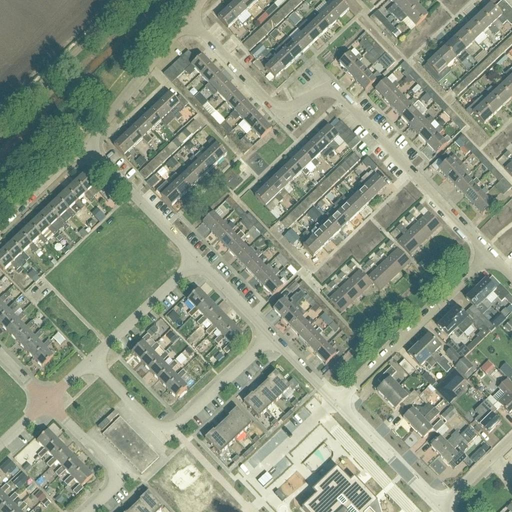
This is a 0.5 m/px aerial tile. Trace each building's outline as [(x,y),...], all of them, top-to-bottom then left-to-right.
[(246,13),(256,4),(251,0),(238,0),(236,2),(246,13)] [(276,9),(285,0),(284,0),(276,0),(272,5),(276,9)] [(295,10),(300,6),(294,0),(292,0),(289,3),(295,10)] [(329,9),(340,20),(349,11),(339,0),(329,9)] [(368,9),(372,6),(366,0),(364,0),(362,2),(368,9)] [(392,16),(408,0),(390,0),(395,5),(387,12),(391,17),(392,16)] [(407,19),(419,8),(411,0),(408,0),(392,16),(400,25),(407,19)] [(498,14),(507,6),(503,1),(494,10),(498,14)] [(237,21),(246,13),(236,2),(227,11),(237,21)] [(291,14),(295,10),(289,3),(285,8),(291,14)] [(498,14),(494,10),(491,6),(481,15),(492,26),(497,22),(502,27),(506,23),(502,18),(498,14)] [(502,18),(511,10),(507,6),(498,14),(502,18)] [(286,18),(291,14),(285,8),(280,12),(286,18)] [(419,8),(407,19),(415,28),(427,17),(419,8)] [(330,28),(340,20),(329,9),(320,18),(330,28)] [(506,23),(511,17),(511,11),(511,10),(502,18),(506,23)] [(228,30),(237,21),(227,11),(218,20),(228,30)] [(282,23),(286,18),(280,12),(276,16),(282,23)] [(492,27),(492,26),(481,15),(472,23),(483,35),(487,31),(494,38),(499,33),(492,27)] [(277,27),(282,23),(276,16),(271,20),(277,27)] [(376,26),(379,22),(373,16),(370,19),(376,26)] [(321,37),(330,28),(320,18),(311,26),(321,37)] [(272,31),(277,27),(271,20),(266,25),(272,31)] [(474,43),(483,35),(472,23),(463,32),(474,43)] [(268,36),(272,31),(266,25),(262,29),(268,36)] [(384,35),(388,32),(381,25),(378,28),(384,35)] [(312,46),(321,37),(311,26),(302,35),(312,46)] [(263,40),(268,36),(262,29),(257,33),(263,40)] [(396,31),(392,35),(396,40),(401,35),(396,31)] [(465,52),(474,43),(463,32),(454,40),(465,52)] [(259,44),(263,40),(257,33),(252,38),(259,44)] [(392,44),(396,41),(390,34),(386,37),(392,44)] [(303,54),(312,46),(302,35),(293,43),(303,54)] [(371,47),(375,43),(369,37),(365,41),(371,47)] [(254,49),(259,44),(252,38),(248,42),(254,49)] [(293,43),(288,39),(279,47),(283,52),(294,63),(303,54),(293,43)] [(470,57),(465,52),(454,40),(445,48),(456,60),(461,55),(466,61),(470,57)] [(249,53),(254,49),(248,42),(243,46),(249,53)] [(507,51),(511,47),(507,42),(502,46),(507,51)] [(256,61),(266,51),(260,46),(250,55),(256,61)] [(379,57),(384,53),(378,46),(373,50),(379,57)] [(502,55),(507,51),(502,46),(498,50),(502,55)] [(294,63),(283,52),(279,47),(274,52),(278,57),(274,61),(284,71),(294,63)] [(447,69),(456,60),(445,48),(436,57),(447,69)] [(498,60),(502,55),(498,50),(493,55),(498,60)] [(193,65),(197,61),(189,52),(185,56),(193,65)] [(348,74),(359,64),(358,63),(361,60),(357,56),(354,59),(350,55),(339,65),(348,74)] [(386,55),(378,63),(387,72),(391,68),(395,65),(386,55)] [(493,64),(498,60),(493,55),(489,59),(493,64)] [(189,69),(192,66),(193,65),(185,56),(181,59),(189,69)] [(201,76),(211,66),(203,56),(197,61),(193,65),(192,66),(189,69),(185,72),(184,73),(189,78),(194,72),(196,70),(201,76)] [(284,71),(274,61),(270,56),(266,60),(270,64),(265,69),(275,80),(284,71)] [(438,77),(447,69),(436,57),(427,66),(438,77)] [(185,72),(189,69),(181,59),(176,63),(185,72)] [(489,68),(493,64),(489,59),(484,63),(489,68)] [(181,76),(184,73),(185,72),(176,63),(172,67),(181,76)] [(484,72),(489,68),(484,63),(480,67),(484,72)] [(356,83),(367,73),(359,64),(348,74),(356,83)] [(409,77),(413,73),(405,64),(401,68),(406,73),(403,75),(407,80),(409,77)] [(209,85),(220,75),(211,66),(201,76),(209,85)] [(177,80),(181,76),(172,67),(168,71),(177,80)] [(480,76),(484,72),(480,67),(475,72),(480,76)] [(173,84),(177,80),(168,71),(164,75),(173,84)] [(367,73),(356,83),(365,93),(376,83),(381,78),(376,72),(371,77),(367,73)] [(475,81),(480,76),(475,72),(471,76),(475,81)] [(409,77),(415,83),(419,79),(413,73),(409,77)] [(218,94),(229,84),(220,75),(209,85),(218,94)] [(471,85),(475,81),(471,76),(466,80),(471,85)] [(511,99),(511,83),(509,80),(504,85),(499,79),(495,84),(500,89),(511,101),(511,99)] [(466,89),(471,85),(466,80),(462,84),(466,89)] [(395,91),(399,87),(395,83),(391,87),(386,81),(375,92),(384,101),(395,91)] [(424,92),(428,88),(422,82),(418,86),(424,92)] [(182,93),(186,89),(180,83),(176,87),(182,93)] [(226,103),(237,93),(229,84),(218,94),(226,103)] [(462,93),(466,89),(462,84),(457,89),(462,93)] [(511,101),(500,89),(495,93),(490,88),(486,92),(491,97),(501,109),(511,101)] [(457,98),(462,93),(457,89),(452,93),(457,98)] [(404,100),(395,91),(384,101),(393,110),(404,100)] [(432,102),(437,98),(431,91),(426,95),(432,102)] [(190,102),(195,98),(189,92),(184,96),(190,102)] [(235,112),(246,102),(237,93),(226,103),(235,112)] [(180,105),(170,94),(160,103),(171,114),(178,122),(182,118),(175,109),(180,105)] [(492,118),(501,109),(491,97),(485,102),(481,98),(478,102),(481,106),(492,118)] [(401,119),(412,109),(404,100),(393,110),(401,119)] [(441,111),(445,107),(439,100),(435,104),(441,111)] [(199,112),(203,108),(197,101),(193,105),(199,112)] [(244,122),(254,112),(246,102),(235,112),(230,117),(235,122),(240,118),(244,122)] [(171,114),(160,103),(151,111),(161,122),(171,114)] [(418,103),(412,109),(401,119),(410,129),(421,118),(424,115),(427,113),(418,103)] [(483,126),(492,118),(481,106),(472,114),(483,126)] [(207,121),(212,117),(206,110),(201,114),(207,121)] [(449,120),(453,116),(448,110),(444,113),(449,120)] [(161,122),(151,111),(142,120),(152,131),(161,122)] [(244,122),(252,131),(263,121),(254,112),(244,122)] [(419,138),(430,128),(429,127),(434,123),(430,118),(425,123),(421,118),(410,129),(419,138)] [(458,129),(462,125),(456,119),(452,123),(458,129)] [(152,142),(147,136),(152,131),(142,120),(133,129),(143,140),(142,140),(147,146),(152,142)] [(216,130),(220,126),(214,120),(210,124),(216,130)] [(263,121),(252,131),(261,140),(272,130),(263,121)] [(190,126),(197,132),(201,128),(195,122),(190,126)] [(336,135),(345,127),(340,123),(332,131),(336,135)] [(192,137),(197,132),(190,126),(186,130),(192,137)] [(333,143),(338,138),(328,127),(319,136),(334,152),(335,153),(339,149),(333,143)] [(340,139),(349,131),(345,127),(336,135),(340,139)] [(427,147),(438,137),(443,132),(438,127),(433,131),(430,128),(419,138),(427,147)] [(134,148),(142,140),(143,140),(133,129),(123,137),(134,148)] [(225,139),(229,135),(223,129),(219,133),(225,139)] [(187,141),(192,137),(186,130),(181,135),(187,141)] [(344,143),(352,135),(349,131),(340,139),(344,143)] [(183,145),(187,141),(181,135),(177,139),(183,145)] [(348,147),(356,139),(352,135),(344,143),(348,147)] [(236,146),(240,142),(234,136),(230,140),(236,146)] [(320,156),(325,161),(334,152),(319,136),(310,145),(320,156)] [(130,157),(128,154),(134,148),(123,137),(114,146),(124,157),(127,160),(130,157)] [(438,137),(427,147),(436,156),(447,146),(451,142),(447,138),(443,142),(438,137)] [(474,149),(463,137),(458,141),(470,153),(474,149)] [(178,150),(183,145),(177,139),(172,143),(178,150)] [(207,153),(218,164),(227,155),(217,144),(212,139),(208,144),(213,149),(207,153)] [(356,139),(348,147),(352,151),(360,143),(356,139)] [(174,154),(178,150),(172,143),(168,147),(174,154)] [(244,155),(249,151),(243,145),(238,149),(244,155)] [(315,161),(320,156),(310,145),(301,154),(311,164),(311,165),(315,169),(319,165),(315,161)] [(169,158),(174,154),(168,147),(163,152),(169,158)] [(218,164),(207,153),(207,154),(203,149),(198,152),(203,157),(198,162),(209,173),(218,164)] [(164,162),(169,158),(163,152),(158,156),(164,162)] [(479,162),(483,158),(477,152),(473,156),(479,162)] [(30,168),(35,163),(26,154),(21,159),(30,168)] [(305,170),(311,165),(311,164),(301,154),(292,162),(302,173),(301,173),(305,177),(309,174),(305,170)] [(349,159),(355,165),(360,161),(354,154),(349,159)] [(447,180),(462,166),(458,162),(454,166),(445,155),(439,161),(444,166),(439,171),(447,180)] [(160,167),(164,162),(158,156),(154,160),(160,167)] [(136,163),(141,168),(147,163),(142,157),(136,163)] [(209,173),(198,162),(193,157),(189,161),(194,166),(189,170),(199,181),(209,173)] [(351,170),(355,165),(349,159),(345,163),(351,170)] [(155,171),(160,167),(154,160),(149,165),(155,171)] [(172,160),(167,165),(171,170),(177,165),(172,160)] [(487,172),(492,167),(486,161),(481,165),(487,172)] [(293,182),(301,173),(302,173),(292,162),(282,171),(293,182)] [(346,174),(351,170),(345,163),(340,167),(346,174)] [(151,175),(155,171),(149,165),(145,169),(151,175)] [(456,189),(467,179),(471,175),(462,166),(447,180),(456,189)] [(342,178),(346,174),(340,167),(336,172),(342,178)] [(146,180),(151,175),(145,169),(140,173),(146,180)] [(190,190),(199,181),(189,170),(180,179),(190,190)] [(496,180),(500,176),(494,170),(490,174),(496,180)] [(287,187),(293,182),(282,171),(273,180),(284,191),(283,191),(288,196),(292,192),(287,187)] [(337,183),(342,178),(336,172),(331,176),(337,183)] [(367,176),(362,181),(367,186),(377,197),(386,188),(376,177),(372,173),(368,176),(367,176)] [(86,194),(88,193),(93,187),(108,203),(111,199),(103,191),(97,184),(95,185),(85,174),(75,183),(86,194)] [(171,188),(181,198),(190,190),(180,179),(176,175),(172,179),(176,183),(174,185),(171,188)] [(333,187),(337,183),(331,176),(327,180),(333,187)] [(465,198),(476,188),(479,185),(475,180),(472,184),(467,179),(456,189),(465,198)] [(505,190),(509,186),(503,179),(499,183),(505,190)] [(284,191),(273,180),(264,188),(274,199),(279,204),(283,201),(278,196),(283,191),(284,191)] [(328,191),(333,187),(327,180),(322,185),(328,191)] [(377,197),(367,186),(362,181),(358,185),(363,190),(357,195),(368,206),(377,197)] [(94,199),(88,193),(86,194),(75,183),(66,192),(77,203),(79,201),(84,196),(90,203),(94,199)] [(161,196),(172,207),(181,198),(171,188),(167,183),(157,192),(161,196)] [(324,195),(328,191),(322,185),(318,189),(324,195)] [(265,208),(274,199),(264,188),(255,197),(265,208)] [(474,207),(484,197),(488,194),(484,190),(480,193),(476,188),(465,198),(474,207)] [(319,200),(324,195),(318,189),(313,193),(319,200)] [(85,208),(79,201),(77,203),(66,192),(57,200),(68,212),(69,210),(75,205),(81,211),(85,208)] [(315,204),(319,200),(313,193),(309,198),(315,204)] [(359,214),(368,206),(357,195),(348,203),(359,214)] [(484,197),(474,207),(482,217),(493,207),(484,197)] [(232,209),(237,205),(230,198),(226,202),(232,209)] [(310,208),(315,204),(309,198),(304,202),(310,208)] [(343,198),(334,206),(336,208),(340,212),(339,212),(349,223),(359,214),(348,203),(343,198)] [(76,217),(69,210),(68,212),(57,200),(48,209),(58,220),(60,219),(66,213),(72,220),(76,217)] [(306,213),(310,208),(304,202),(300,206),(306,213)] [(301,217),(306,213),(300,206),(295,211),(301,217)] [(240,218),(245,213),(239,207),(234,211),(240,218)] [(339,212),(340,212),(336,208),(332,212),(336,215),(330,221),(340,232),(349,223),(339,212)] [(66,225),(60,219),(58,220),(48,209),(39,218),(49,229),(51,227),(57,222),(63,229),(64,228),(66,226),(66,225)] [(297,221),(301,217),(295,211),(291,215),(297,221)] [(101,213),(95,218),(100,223),(105,218),(101,213)] [(212,233),(223,223),(214,213),(203,223),(212,233)] [(252,224),(256,220),(250,214),(245,218),(252,224)] [(418,224),(430,237),(441,228),(428,214),(418,224)] [(292,226),(297,221),(291,215),(286,219),(292,226)] [(57,234),(51,227),(49,229),(39,218),(29,226),(40,238),(42,236),(48,231),(54,237),(57,234)] [(288,230),(292,226),(286,219),(281,223),(288,230)] [(331,240),(340,232),(330,221),(321,230),(331,240)] [(231,232),(232,232),(235,229),(231,224),(227,227),(223,223),(212,233),(221,242),(231,232)] [(260,234),(265,229),(259,223),(254,227),(260,234)] [(420,247),(430,237),(418,224),(408,234),(420,247)] [(331,240),(321,230),(317,225),(313,229),(317,233),(312,238),(322,249),(331,240)] [(20,235),(31,246),(33,245),(38,239),(45,246),(48,243),(42,236),(40,238),(29,226),(20,235)] [(291,231),(286,237),(294,246),(300,240),(291,231)] [(236,237),(232,232),(231,232),(221,242),(229,251),(240,241),(244,238),(240,233),(236,237)] [(269,243),(273,239),(267,232),(262,236),(269,243)] [(312,238),(306,232),(302,236),(308,242),(302,247),(313,258),(322,249),(312,238)] [(410,257),(420,247),(408,234),(398,244),(410,257)] [(39,251),(33,245),(31,246),(20,235),(11,244),(22,255),(23,253),(29,248),(35,255),(39,251)] [(249,250),(240,241),(229,251),(238,261),(249,250)] [(277,252),(281,248),(276,241),(271,245),(277,252)] [(30,260),(23,253),(22,255),(11,244),(2,252),(13,264),(14,262),(20,257),(26,263),(30,260)] [(238,261),(246,270),(257,260),(261,256),(257,252),(255,254),(251,249),(249,250),(238,261)] [(388,260),(400,273),(411,263),(398,250),(388,260)] [(286,261),(290,257),(284,251),(280,255),(286,261)] [(20,269),(14,262),(13,264),(2,252),(0,254),(0,269),(3,273),(11,265),(17,272),(20,269)] [(272,261),(282,268),(286,263),(277,255),(272,261)] [(255,279),(266,269),(257,260),(246,270),(255,279)] [(297,273),(302,269),(293,260),(288,264),(297,273)] [(390,283),(400,273),(388,260),(378,270),(390,283)] [(255,279),(264,288),(275,278),(279,274),(276,270),(274,272),(268,267),(266,269),(255,279)] [(380,293),(390,283),(378,270),(367,279),(373,285),(380,293)] [(373,285),(367,279),(367,280),(360,272),(350,281),(363,294),(373,285)] [(275,278),(264,288),(273,298),(287,284),(284,280),(280,284),(275,278)] [(353,304),(363,294),(350,281),(340,291),(353,304)] [(475,291),(486,301),(492,295),(501,303),(504,300),(511,307),(511,305),(511,299),(509,296),(509,295),(500,286),(495,292),(485,281),(475,291)] [(305,293),(309,289),(303,282),(299,286),(305,293)] [(197,312),(208,301),(199,291),(187,302),(195,310),(188,316),(192,319),(198,313),(197,312)] [(342,314),(353,304),(340,291),(329,301),(342,314)] [(486,301),(475,291),(466,300),(479,314),(474,318),(485,329),(488,333),(493,328),(482,317),(492,307),(486,301)] [(314,302),(318,298),(312,292),(308,296),(314,302)] [(0,321),(9,312),(7,311),(2,305),(8,299),(5,295),(0,300),(0,303),(0,321)] [(273,310),(282,320),(293,310),(296,307),(292,303),(289,306),(284,300),(273,310)] [(205,321),(217,310),(208,301),(197,312),(198,313),(203,319),(197,325),(200,328),(207,322),(205,321)] [(322,311),(327,307),(321,301),(316,305),(322,311)] [(18,322),(16,320),(11,314),(17,308),(14,304),(7,311),(9,312),(0,321),(0,325),(7,332),(18,322)] [(306,315),(297,306),(296,307),(293,310),(282,320),(291,329),(302,319),(306,315)] [(447,319),(463,335),(471,327),(465,322),(467,320),(456,309),(454,311),(454,310),(451,313),(452,314),(447,319)] [(214,329),(225,318),(217,310),(205,321),(207,322),(212,328),(206,334),(209,337),(216,331),(214,329)] [(331,321),(335,316),(329,310),(325,314),(331,321)] [(171,311),(165,317),(171,324),(177,319),(171,311)] [(27,331),(25,329),(20,323),(26,317),(23,314),(16,320),(18,322),(7,332),(15,341),(27,331)] [(223,338),(234,327),(225,318),(214,329),(216,331),(221,336),(215,343),(218,346),(225,340),(223,338)] [(480,334),(485,329),(474,318),(469,323),(480,334)] [(300,338),(310,328),(314,324),(310,320),(306,324),(302,319),(291,329),(300,338)] [(340,330),(344,326),(338,319),(333,323),(340,330)] [(458,340),(463,335),(447,319),(442,323),(441,322),(438,325),(439,327),(437,328),(448,339),(453,334),(458,340)] [(35,340),(34,338),(28,332),(35,326),(31,323),(25,329),(27,331),(15,341),(24,350),(35,340)] [(223,338),(225,340),(230,345),(223,352),(227,355),(234,348),(233,347),(243,337),(234,327),(223,338)] [(153,328),(147,334),(151,338),(157,333),(153,328)] [(308,347),(319,337),(322,334),(319,330),(315,333),(310,328),(300,338),(308,347)] [(348,339),(352,335),(347,328),(342,332),(348,339)] [(44,349),(43,347),(37,341),(44,335),(40,332),(34,338),(35,340),(24,350),(33,360),(44,349)] [(172,334),(168,338),(173,344),(177,340),(172,334)] [(58,335),(53,339),(60,346),(65,342),(58,335)] [(152,353),(150,351),(144,345),(151,339),(148,336),(141,343),(142,344),(132,354),(141,364),(152,353)] [(317,356),(328,346),(319,337),(308,347),(317,356)] [(428,337),(418,346),(446,375),(451,370),(447,366),(449,364),(443,357),(441,359),(440,360),(435,354),(440,349),(428,337)] [(481,342),(477,338),(471,344),(475,348),(481,342)] [(44,349),(33,360),(42,369),(53,358),(46,350),(52,344),(49,341),(43,347),(44,349)] [(446,346),(450,350),(455,355),(459,351),(450,342),(446,346)] [(475,348),(471,344),(465,349),(469,353),(475,348)] [(160,362),(159,360),(153,355),(160,348),(156,345),(150,351),(152,353),(141,364),(149,373),(160,362)] [(328,346),(317,356),(326,366),(337,356),(328,346)] [(431,369),(436,365),(418,346),(408,356),(420,369),(426,363),(431,369)] [(445,354),(456,366),(461,362),(455,355),(450,350),(445,354)] [(169,371),(167,369),(162,363),(169,357),(168,357),(165,354),(159,360),(160,362),(149,373),(158,382),(169,371)] [(463,378),(463,377),(466,380),(476,372),(464,360),(462,362),(461,362),(456,366),(454,368),(463,378)] [(410,378),(415,372),(404,362),(399,367),(410,378)] [(178,380),(176,378),(171,372),(177,366),(174,363),(167,369),(169,371),(158,382),(167,391),(178,380)] [(486,376),(493,368),(488,364),(481,371),(486,376)] [(386,402),(398,389),(390,380),(396,374),(391,369),(381,379),(386,384),(377,392),(386,402)] [(178,380),(167,391),(176,400),(187,389),(180,382),(186,375),(183,371),(176,378),(178,380)] [(268,382),(282,397),(291,389),(275,373),(267,381),(268,382)] [(442,385),(450,394),(463,381),(454,373),(442,385)] [(431,389),(436,385),(426,374),(421,378),(431,389)] [(493,399),(498,404),(509,415),(511,412),(511,385),(508,381),(499,390),(500,391),(493,399)] [(275,405),(282,397),(268,382),(260,389),(275,405)] [(267,412),(275,405),(260,389),(253,396),(252,397),(267,412)] [(409,408),(418,399),(419,398),(414,392),(411,395),(407,391),(403,394),(398,389),(386,402),(395,411),(404,403),(409,408)] [(419,398),(418,399),(423,404),(432,395),(427,389),(419,398)] [(259,420),(267,412),(252,397),(253,396),(252,395),(243,403),(259,420)] [(488,436),(500,425),(490,414),(493,411),(485,402),(474,413),(479,417),(474,422),(488,436)] [(413,430),(434,410),(429,406),(422,413),(423,415),(420,418),(413,411),(403,420),(413,430)] [(446,424),(456,415),(450,409),(448,411),(441,418),(446,424)] [(229,418),(244,434),(252,426),(237,410),(228,418),(229,419),(229,418)] [(434,410),(413,430),(422,440),(432,431),(425,423),(428,420),(430,422),(435,418),(439,414),(434,410)] [(115,413),(107,421),(110,424),(119,416),(115,413)] [(236,441),(244,434),(229,418),(229,419),(222,426),(236,441)] [(116,432),(124,423),(120,419),(112,428),(116,432)] [(102,432),(110,425),(110,424),(107,421),(99,428),(102,432)] [(120,436),(128,427),(124,423),(116,432),(120,436)] [(228,448),(236,441),(222,426),(214,433),(228,448)] [(448,431),(444,426),(436,434),(440,439),(448,431)] [(123,440),(132,431),(128,427),(120,436),(123,440)] [(107,440),(116,432),(112,428),(103,436),(107,440)] [(460,437),(439,457),(448,466),(452,463),(457,468),(466,459),(460,454),(457,457),(453,453),(458,447),(459,448),(462,445),(466,449),(476,438),(468,430),(460,437)] [(127,444),(136,435),(132,431),(123,440),(127,444)] [(46,452),(57,442),(48,432),(37,443),(44,451),(38,457),(41,460),(48,454),(46,452)] [(111,444),(120,436),(116,432),(107,440),(111,444)] [(220,456),(228,448),(214,433),(213,432),(205,440),(220,456)] [(439,457),(460,437),(456,434),(451,439),(452,440),(446,445),(440,439),(431,449),(439,457)] [(131,448),(140,439),(136,435),(127,444),(131,448)] [(115,448),(123,440),(120,436),(111,444),(115,448)] [(135,452),(144,443),(140,439),(131,448),(135,452)] [(119,452),(127,444),(123,440),(115,448),(119,452)] [(55,461),(66,450),(57,442),(46,452),(48,454),(53,460),(47,466),(50,469),(57,463),(55,461)] [(139,455),(147,447),(144,443),(135,452),(139,455)] [(122,456),(131,448),(127,444),(119,452),(122,456)] [(143,459),(151,451),(147,447),(139,455),(143,459)] [(126,460),(135,452),(131,448),(122,456),(126,460)] [(64,470),(75,459),(66,450),(55,461),(57,463),(62,468),(55,475),(59,478),(65,472),(64,470)] [(475,455),(478,457),(472,462),(475,465),(485,455),(481,450),(475,455)] [(146,463),(155,455),(151,451),(143,459),(146,463)] [(130,464),(139,455),(135,452),(126,460),(130,464)] [(134,468),(143,459),(139,455),(130,464),(134,468)] [(146,463),(151,468),(159,459),(155,455),(146,463)] [(73,479),(84,468),(75,459),(64,470),(65,472),(71,478),(64,484),(67,487),(74,481),(73,479)] [(138,472),(146,463),(143,459),(134,468),(138,472)] [(8,460),(4,464),(10,470),(14,467),(8,460)] [(142,476),(151,468),(146,463),(138,472),(142,476)] [(20,473),(15,468),(10,473),(15,477),(20,473)] [(73,479),(74,481),(80,487),(74,493),(77,497),(84,490),(82,488),(93,478),(84,468),(73,479)] [(377,505),(373,500),(354,480),(350,483),(337,470),(312,493),(316,497),(302,510),(303,511),(370,511),(377,505)] [(23,475),(13,484),(19,491),(29,481),(23,475)] [(0,511),(10,503),(9,501),(3,495),(10,489),(6,486),(0,491),(0,492),(2,494),(0,495),(0,511)] [(40,492),(36,497),(41,503),(46,498),(40,492)] [(275,495),(274,495),(282,503),(286,500),(278,492),(275,495)] [(141,502),(149,511),(160,511),(163,510),(148,493),(139,501),(140,502),(141,502)] [(18,511),(19,511),(17,510),(12,505),(19,498),(15,495),(9,501),(10,503),(0,511),(18,511)] [(60,496),(55,501),(59,506),(64,501),(60,496)] [(46,501),(42,505),(46,509),(50,505),(46,501)] [(135,511),(149,511),(141,502),(140,502),(133,509),(135,511)]
